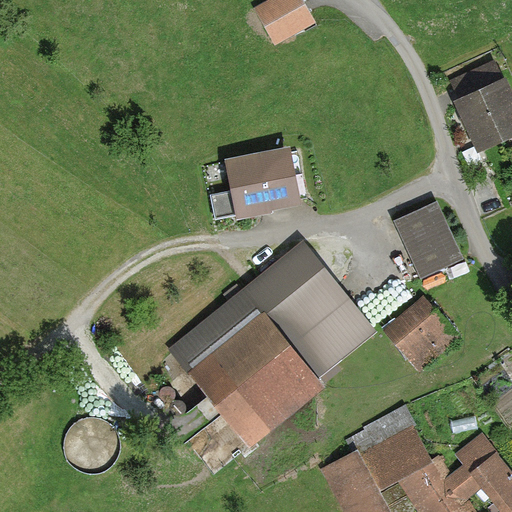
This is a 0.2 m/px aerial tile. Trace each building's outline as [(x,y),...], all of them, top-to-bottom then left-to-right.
[(315,23),(302,0),(270,0),(255,8),(275,45),(315,23)] [(511,126),(511,116),(489,66),(449,84),(476,143),(511,126)] [(276,152),(216,161),(225,217),(285,207),(276,152)] [(457,261),(429,204),(391,222),(419,280),(457,261)] [(363,327),(295,247),(168,354),(237,434),(363,327)] [(451,338),(420,302),(381,335),(412,372),(451,338)] [(358,462),(375,493),(398,480),(427,464),(410,433),(358,462)] [(511,511),(511,484),(475,438),(451,456),(495,511),(511,511)] [(354,454),(321,472),(342,511),(385,511),(375,493),(358,462),(354,454)] [(427,464),(398,480),(415,511),(469,511),(439,457),(427,464)]
